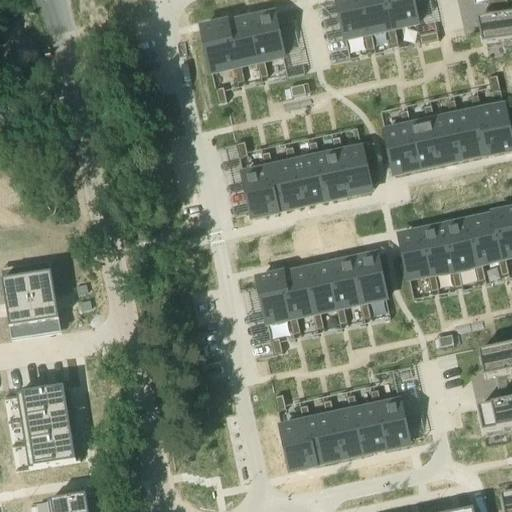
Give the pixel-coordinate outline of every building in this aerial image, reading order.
[(361,0),(350,0),(336,3),(345,44),(364,40),(370,38),(361,0)] [(361,0),(370,38),(372,38),(387,35),(393,33),(385,0),(361,0)] [(385,0),(393,33),(395,33),(397,33),(395,28),(414,24),(415,28),(417,28),(411,0),(385,0)] [(511,15),(487,21),(477,23),(482,48),(511,41),(511,15)] [(275,20),(250,26),(259,66),(265,65),(283,61),(275,20)] [(224,26),(201,31),(211,76),(213,76),(212,71),(231,67),(232,72),(233,71),(236,71),(226,26),(224,26)] [(227,26),(226,26),(236,71),(241,70),(257,66),(259,66),(250,26),(249,26),(228,30),(227,26)] [(393,33),(387,35),(390,50),(399,48),(395,33),(393,33)] [(433,36),(419,39),(420,48),(435,45),(433,36)] [(370,38),(364,40),(367,55),(375,53),(372,38),(370,38)] [(259,66),(257,66),(260,82),(268,80),(265,65),(259,66)] [(236,71),(233,71),(237,87),(238,87),(245,85),(241,70),(236,71)] [(497,79),(488,81),(491,95),(500,93),(497,79)] [(303,87),(290,90),(291,98),(305,95),(303,87)] [(224,90),(215,92),(218,107),(227,105),(224,90)] [(478,98),(470,100),(473,116),(479,114),(482,114),(478,98)] [(455,104),(446,106),(450,121),(456,119),(458,119),(455,104)] [(431,109),(423,110),(426,126),(432,125),(434,124),(431,109)] [(482,114),(479,114),(489,159),(511,154),(511,147),(504,109),(502,109),(503,114),(484,118),(483,114),(482,114)] [(408,114),(400,116),(403,131),(409,130),(411,129),(408,114)] [(458,119),(456,119),(465,160),(487,155),(488,160),(489,159),(479,114),(473,116),(458,119)] [(434,124),(432,125),(442,169),(452,167),(451,163),(465,160),(456,119),(450,121),(434,124)] [(411,129),(409,130),(418,170),(441,165),(441,169),(442,169),(432,125),(426,126),(411,129)] [(403,131),(384,135),(393,175),(418,170),(409,130),(403,131)] [(340,140),(332,142),(335,157),(337,157),(343,155),(340,140)] [(245,145),(236,147),(239,162),(248,160),(245,145)] [(316,145),(308,147),(311,162),(314,162),(319,160),(316,145)] [(293,150),(285,152),(288,167),(290,167),(296,166),(293,150)] [(343,155),(337,157),(346,197),(370,192),(361,151),(343,155)] [(269,155),(261,157),(265,172),(267,172),(273,171),(269,155)] [(319,160),(314,162),(322,202),(335,199),(336,204),(346,197),(337,157),(335,157),(319,160)] [(296,166),(290,167),(299,207),(322,202),(314,162),(311,162),(296,166)] [(273,171),(267,172),(277,217),(276,212),(299,207),(290,167),(288,167),(273,171)] [(244,177),(242,177),(252,222),(277,217),(267,172),(265,172),(263,173),(264,177),(245,182),(244,177)] [(511,213),(494,217),(503,263),(506,262),(507,262),(506,257),(511,255),(511,213)] [(481,221),(470,223),(480,268),(482,267),(498,264),(503,263),(494,217),(493,218),(494,222),(481,225),(481,221)] [(471,227),(448,232),(456,273),(459,272),(474,269),(480,268),(470,223),(471,227)] [(448,232),(424,237),(433,278),(435,277),(451,274),(456,273),(448,232)] [(424,237),(400,243),(409,283),(427,279),(433,278),(424,237)] [(366,264),(353,267),(362,307),(368,306),(386,302),(377,261),(377,262),(376,257),(365,260),(366,264)] [(503,263),(498,264),(501,279),(509,277),(506,262),(503,263)] [(330,272),(329,272),(338,312),(344,311),(359,308),(362,307),(353,267),(330,272)] [(480,268),(474,269),(477,284),(486,282),(482,267),(480,268)] [(306,277),(315,317),(321,316),(336,313),(338,312),(329,272),(330,272),(329,268),(318,270),(319,274),(306,277)] [(456,273),(451,274),(454,289),(462,288),(459,272),(456,273)] [(282,277),(281,277),(291,322),(297,321),(313,318),(315,317),(306,277),(305,273),(295,275),(295,279),(283,282),(282,277)] [(52,277),(27,281),(35,330),(36,330),(36,329),(57,325),(58,325),(59,325),(52,277)] [(281,277),(257,283),(267,328),(269,327),(268,323),(286,319),(287,323),(289,323),(291,322),(281,277)] [(433,278),(427,279),(431,294),(439,293),(435,277),(433,278)] [(27,281),(2,285),(10,333),(13,332),(33,329),(33,330),(35,330),(27,281)] [(362,307),(359,308),(363,323),(371,321),(368,306),(362,307)] [(338,312),(336,313),(339,328),(347,326),(344,311),(338,312)] [(315,317),(313,318),(316,333),(324,331),(321,316),(315,317)] [(291,322),(289,323),(292,338),(300,337),(297,321),(291,322)] [(452,340),(438,343),(440,352),(454,349),(452,340)] [(279,342),(270,343),(274,358),(282,356),(279,342)] [(502,347),(461,356),(467,381),(507,372),(502,347)] [(68,390),(17,398),(17,401),(20,401),(23,422),(21,422),(21,424),(74,415),(73,414),(72,414),(68,393),(70,393),(69,390),(68,390)] [(378,393),(370,395),(373,410),(375,410),(381,408),(378,393)] [(283,398),(274,400),(277,415),(286,413),(283,398)] [(354,398),(346,400),(349,415),(352,415),(358,414),(354,398)] [(511,411),(509,399),(469,408),(474,433),(511,425),(511,411)] [(331,403),(323,405),(326,420),(328,420),(334,419),(331,403)] [(381,408),(375,410),(384,450),(408,445),(400,404),(381,408)] [(307,408),(299,410),(302,426),(305,425),(311,424),(307,408)] [(358,414),(352,415),(361,455),(384,450),(375,410),(373,410),(358,414)] [(74,415),(21,424),(21,425),(23,425),(27,445),(25,446),(25,447),(77,439),(77,437),(76,438),(72,417),(74,417),(74,415)] [(334,419),(328,420),(337,460),(361,455),(352,415),(349,415),(334,419)] [(311,424),(305,425),(315,470),(316,470),(315,465),(337,460),(328,420),(326,420),(311,424)] [(282,430),(280,430),(290,475),(315,470),(305,425),(302,426),(301,426),(302,430),(283,435),(282,430)] [(77,439),(25,447),(25,449),(27,448),(31,469),(28,470),(29,473),(31,472),(81,464),(81,461),(79,461),(76,441),(78,440),(77,439)] [(511,511),(511,495),(500,498),(503,511),(511,511)] [(91,511),(89,498),(48,505),(48,508),(49,511),(91,511)]
